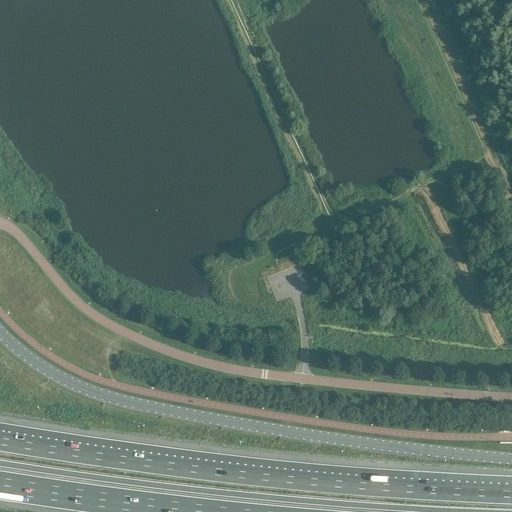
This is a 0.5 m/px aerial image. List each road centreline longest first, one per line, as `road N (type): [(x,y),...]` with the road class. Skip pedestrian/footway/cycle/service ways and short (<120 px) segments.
road 1 (unclassified): [(511,398),(302,379),(179,355),(100,320),(0,223)]
road 2 (unclassified): [(0,333),(38,365),(113,399),(311,435),(511,459)]
road 3 (motorway): [(511,490),(295,478),(0,437)]
road 4 (motorway): [(483,511),(285,499),(0,463)]
road 5 (motorway): [(0,485),(206,511)]
